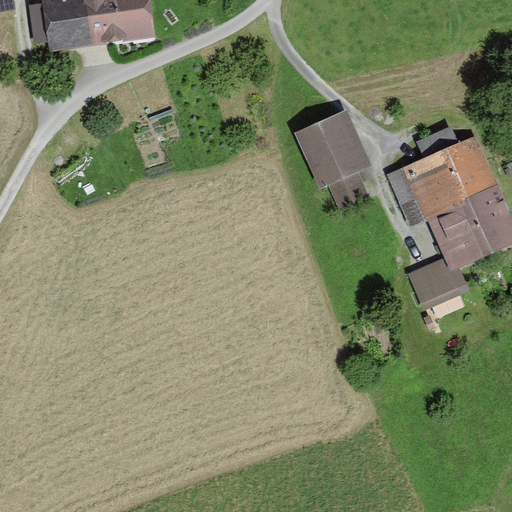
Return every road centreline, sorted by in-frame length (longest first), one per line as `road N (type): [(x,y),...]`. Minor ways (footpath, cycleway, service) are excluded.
road 1 (unclassified): [(267,0),(212,39),(65,110),(0,208)]
road 2 (unknown): [(269,0),(279,41),(316,85),(385,143)]
